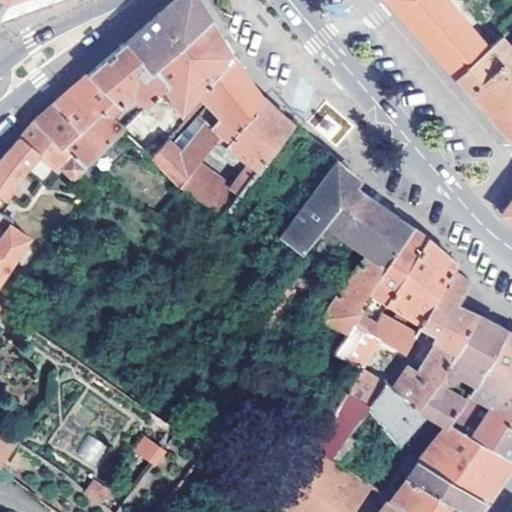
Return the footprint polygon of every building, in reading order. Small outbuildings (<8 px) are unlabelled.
[(0,0),(0,21),(61,0),(0,0)] [(175,0),(158,15),(179,47),(212,19),(200,0),(175,0)] [(455,76),(497,39),(492,34),(485,40),(449,0),(388,0),(422,38),(455,76)] [(126,42),(153,70),(179,47),(158,15),(133,36),(126,42)] [(207,97),(239,61),(228,44),(212,19),(179,47),(153,70),(167,84),(185,112),(202,92),(207,97)] [(511,45),(502,34),(497,39),(455,76),(478,102),(511,139),(511,45)] [(167,84),(153,70),(126,42),(97,67),(90,73),(114,97),(89,122),(110,142),(123,126),(110,113),(134,89),(148,102),(167,84)] [(235,142),(264,96),(255,84),(239,61),(207,97),(211,101),(218,109),(182,152),(174,144),(169,140),(154,157),(175,178),(182,183),(201,163),(220,141),(225,135),(235,142)] [(84,127),(89,122),(114,97),(90,73),(76,85),(59,99),(84,127)] [(235,188),(243,194),(292,121),(280,111),(264,96),(235,142),(225,135),(220,141),(230,148),(225,157),(246,171),(235,188)] [(110,142),(89,122),(84,127),(59,99),(48,109),(37,118),(74,159),(66,169),(78,180),(110,142)] [(211,101),(174,144),(182,152),(218,109),(211,101)] [(311,127),(332,142),(347,121),(326,106),(311,127)] [(171,138),(142,108),(123,126),(135,139),(154,157),(169,140),(171,138)] [(0,279),(33,235),(15,222),(0,241),(0,213),(30,173),(44,158),(62,173),(66,169),(74,159),(37,118),(6,153),(0,160),(0,279)] [(350,170),(339,160),(282,238),(303,253),(324,224),(354,183),(358,178),(350,170)] [(228,217),(243,194),(235,188),(201,163),(182,183),(191,190),(228,217)] [(354,183),(324,224),(365,252),(322,316),(348,332),(354,322),(362,309),(357,307),(371,288),(414,225),(393,210),(354,183)] [(511,199),(503,211),(511,216),(511,199)] [(371,288),(389,300),(429,235),(420,229),(414,225),(371,288)] [(422,324),(425,320),(456,268),(459,262),(447,251),(429,235),(389,300),(422,324)] [(464,274),(456,268),(425,320),(437,328),(431,336),(436,342),(418,372),(410,367),(401,382),(396,379),(392,384),(414,397),(423,403),(476,312),(466,307),(458,302),(472,280),(464,274)] [(354,322),(369,332),(381,314),(365,304),(362,309),(354,322)] [(381,314),(369,332),(378,337),(392,345),(403,325),(382,312),(381,314)] [(464,373),(474,380),(506,328),(487,318),(476,312),(423,403),(421,407),(447,423),(453,413),(464,396),(445,385),(448,380),(453,382),(460,381),(464,373)] [(419,330),(431,336),(437,328),(425,320),(422,324),(419,330)] [(335,353),(361,368),(378,337),(369,332),(354,322),(348,332),(335,353)] [(403,325),(392,345),(405,353),(416,334),(403,325)] [(471,437),(511,461),(511,460),(511,330),(506,328),(474,380),(470,386),(491,400),(471,437)] [(347,391),(370,405),(384,382),(381,380),(361,368),(347,391)] [(390,432),(414,397),(392,384),(390,383),(389,385),(384,382),(370,405),(390,432)] [(333,454),(370,405),(347,391),(345,394),(317,437),(276,507),(281,510),(283,511),(355,511),(368,497),(377,486),(367,479),(333,454)] [(402,433),(421,407),(423,403),(414,397),(390,432),(397,440),(402,433)] [(447,423),(456,428),(461,419),(453,413),(447,423)] [(420,460),(484,499),(497,482),(511,461),(471,437),(456,428),(447,423),(420,460)] [(153,457),(149,464),(161,472),(173,456),(158,445),(164,436),(152,428),(138,447),(153,457)] [(417,444),(402,433),(397,440),(367,479),(377,486),(379,487),(383,490),(391,479),(400,467),(417,444)] [(85,435),(77,459),(98,466),(106,442),(85,435)] [(187,448),(200,457),(205,449),(192,439),(187,448)] [(410,473),(468,511),(475,511),(478,508),(484,499),(420,460),(410,473)] [(468,511),(410,473),(401,486),(391,479),(383,490),(388,493),(416,511),(468,511)] [(92,481),(83,492),(97,502),(105,490),(92,481)] [(368,497),(380,505),(388,493),(383,490),(379,487),(377,486),(368,497)] [(129,490),(121,502),(133,510),(141,499),(129,490)] [(416,511),(388,493),(380,505),(375,511),(416,511)]
